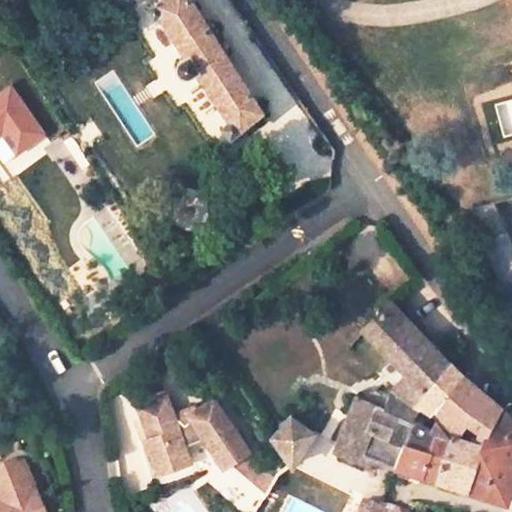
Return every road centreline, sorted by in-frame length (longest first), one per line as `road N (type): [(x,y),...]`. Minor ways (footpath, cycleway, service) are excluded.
road 1 (residential): [(62,378),(372,187)]
road 2 (residential): [(372,187),(437,305),(511,388)]
road 3 (residential): [(248,0),(372,187)]
road 4 (residential): [(62,378),(88,511)]
